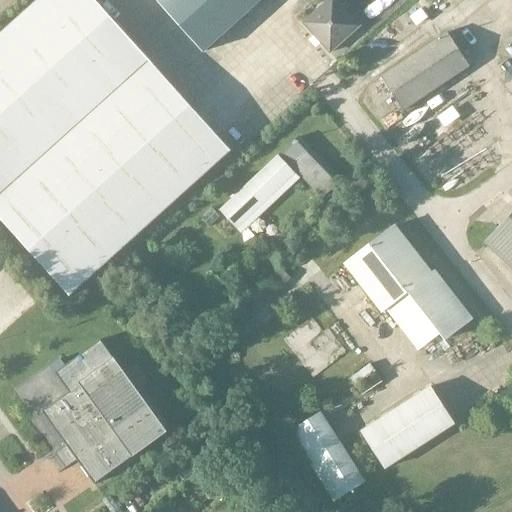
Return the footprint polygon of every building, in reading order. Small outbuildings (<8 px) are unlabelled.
[(229,151),(149,62),(93,0),(37,0),(0,34),(0,219),(69,296),(229,151)] [(154,0),(157,2),(202,53),(236,22),(260,0),(154,0)] [(334,0),(329,0),(302,24),(329,54),(359,27),(334,0)] [(446,32),(380,77),(402,110),(469,65),(446,32)] [(341,181),(298,137),(279,155),(322,199),(341,181)] [(276,157),(219,211),(236,228),(292,175),(276,157)] [(209,207),(197,216),(206,228),(218,219),(209,207)] [(511,212),(483,242),(511,270),(511,212)] [(443,342),(472,320),(433,269),(430,272),(393,224),(343,263),(382,314),(388,309),(419,349),(437,334),(443,342)] [(318,300),(329,294),(313,259),(288,271),(298,292),(311,285),(318,300)] [(329,330),(318,335),(312,322),(285,335),(304,377),(342,359),(329,330)] [(166,432),(99,340),(67,364),(53,373),(67,392),(40,412),(70,453),(93,485),(166,432)] [(359,398),(381,385),(367,361),(345,374),(359,398)] [(430,386),(360,432),(384,468),(454,423),(430,386)] [(332,415),(334,428),(355,424),(352,411),(332,415)] [(333,502),(364,482),(319,412),(288,432),(333,502)] [(292,472),(278,483),(300,511),(314,501),(292,472)] [(232,511),(225,501),(209,511),(232,511)]
